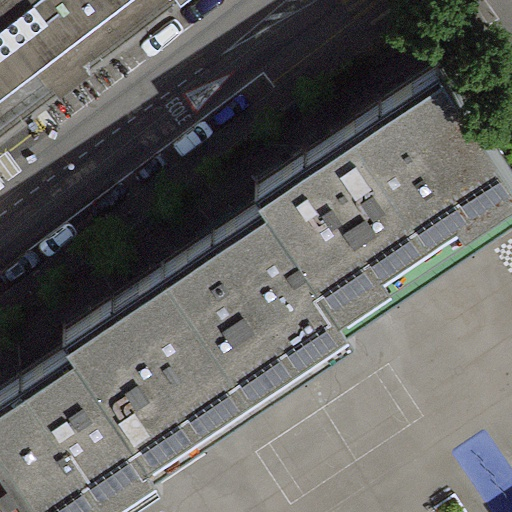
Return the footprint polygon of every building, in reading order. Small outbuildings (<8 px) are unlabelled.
[(147,0),(0,0),(0,109),(51,71),(59,80),(90,57),(83,49),(147,0)] [(257,182),(264,192),(342,307),(511,194),(511,165),(440,59),(257,182)] [(64,326),(72,337),(150,452),(349,318),(342,307),(264,192),(64,326)] [(72,337),(0,385),(0,511),(81,511),(108,495),(157,463),(150,452),(72,337)] [(118,511),(108,495),(81,511),(118,511)]
